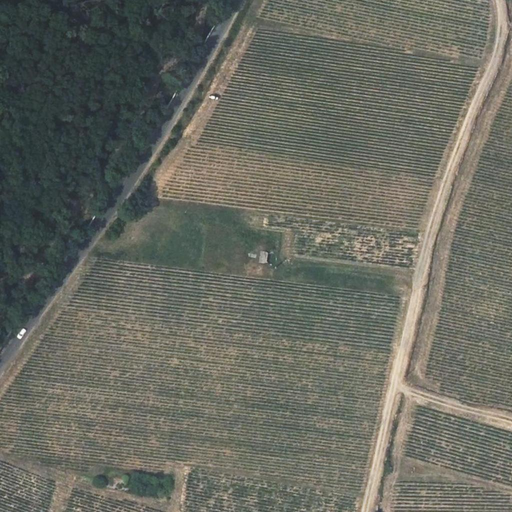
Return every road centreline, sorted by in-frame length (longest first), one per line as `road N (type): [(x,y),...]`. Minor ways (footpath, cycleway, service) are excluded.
road 1 (tertiary): [(0,367),(110,212),(237,0)]
road 2 (track): [(500,0),(492,65),(423,251),(394,387)]
road 3 (track): [(394,387),(365,511)]
road 4 (track): [(511,425),(394,387)]
